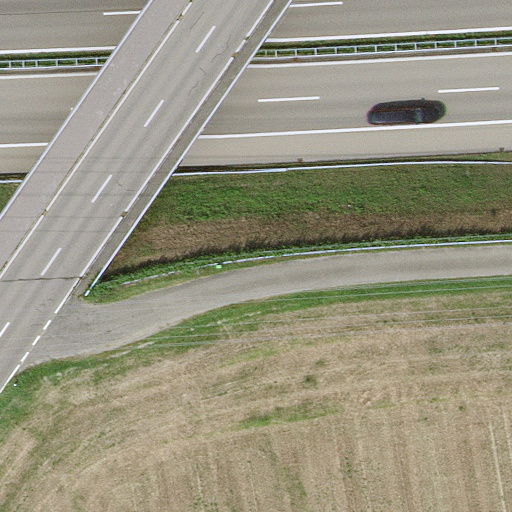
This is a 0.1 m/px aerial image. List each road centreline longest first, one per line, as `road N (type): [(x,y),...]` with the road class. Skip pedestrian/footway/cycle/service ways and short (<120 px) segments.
road 1 (track): [(7,327),(82,338),(285,279),(511,262)]
road 2 (motorway): [(0,112),(511,89)]
road 3 (primary): [(0,338),(235,0)]
road 4 (motorway): [(408,0),(0,17)]
